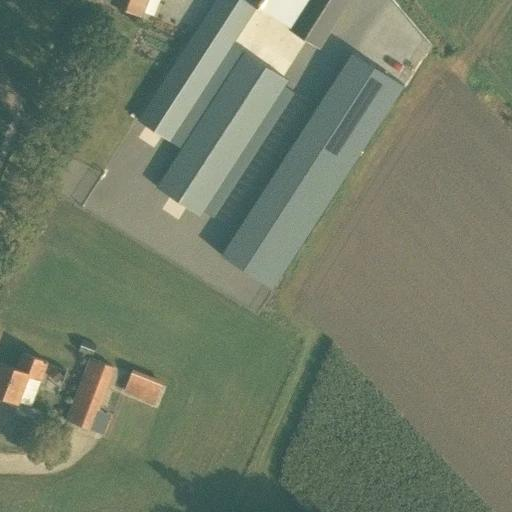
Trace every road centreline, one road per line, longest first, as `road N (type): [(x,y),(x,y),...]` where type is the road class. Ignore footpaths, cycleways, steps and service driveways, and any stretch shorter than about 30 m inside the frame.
road 1 (unknown): [(27,163),(156,223),(189,230),(219,221),(363,0)]
road 2 (unclassified): [(0,240),(86,0)]
